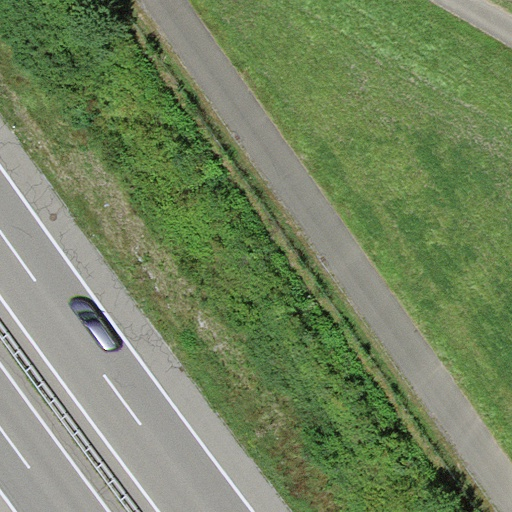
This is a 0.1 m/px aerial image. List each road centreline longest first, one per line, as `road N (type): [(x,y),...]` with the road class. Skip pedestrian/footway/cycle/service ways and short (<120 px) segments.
road 1 (track): [(506,511),(151,0)]
road 2 (motorway): [(211,511),(0,226)]
